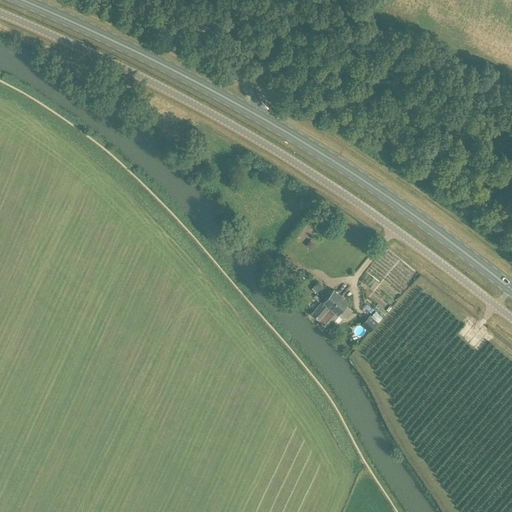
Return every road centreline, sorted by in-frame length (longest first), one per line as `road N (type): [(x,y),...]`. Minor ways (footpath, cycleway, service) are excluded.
road 1 (unclassified): [(511,319),(292,160),(0,13)]
road 2 (primary): [(511,291),(375,189),(258,117),(20,0)]
